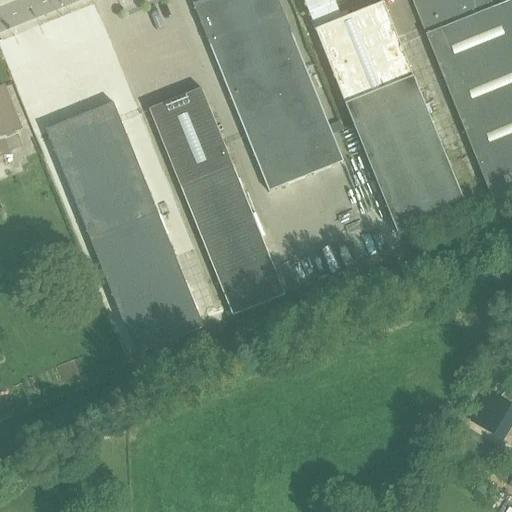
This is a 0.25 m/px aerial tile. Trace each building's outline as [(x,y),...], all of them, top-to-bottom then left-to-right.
[(270,193),(343,163),(277,0),(213,0),(194,8),(270,193)] [(316,32),(342,21),(335,4),(345,0),(302,0),(309,15),(316,32)] [(511,7),(496,14),(490,0),(412,0),(496,210),(511,203),(511,7)] [(399,237),(466,210),(383,5),(342,21),(316,32),(399,237)] [(1,136),(20,129),(3,88),(0,89),(0,156),(8,153),(1,136)] [(202,90),(149,111),(231,318),(284,297),(202,90)] [(114,104),(46,131),(136,356),(204,329),(114,104)] [(89,418),(94,439),(111,435),(106,413),(89,418)] [(478,435),(466,428),(454,450),(466,456),(478,435)]
